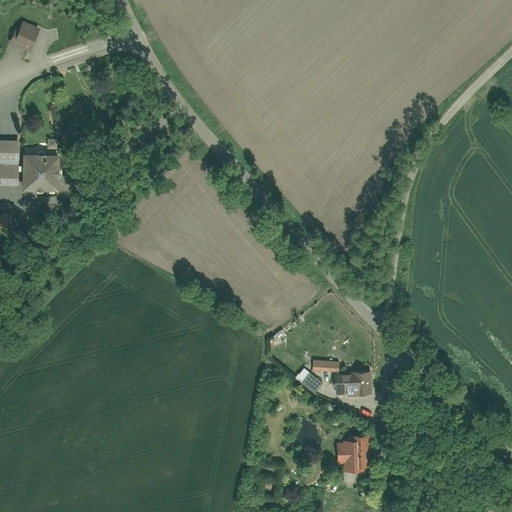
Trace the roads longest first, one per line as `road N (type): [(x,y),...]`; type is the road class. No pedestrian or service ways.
road 1 (residential): [(124,0),(184,107),(387,336)]
road 2 (residential): [(387,336),(400,222),(420,157),(457,105),(511,53)]
road 3 (residential): [(389,511),(383,376),(395,342)]
road 4 (residential): [(395,342),(511,462)]
